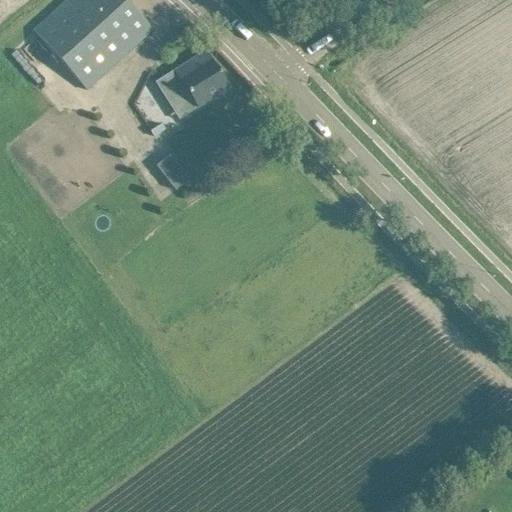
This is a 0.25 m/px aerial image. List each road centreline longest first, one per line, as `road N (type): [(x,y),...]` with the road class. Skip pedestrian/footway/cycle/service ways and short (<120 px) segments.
road 1 (secondary): [(511,315),(278,76)]
road 2 (unclassified): [(278,76),(382,0)]
